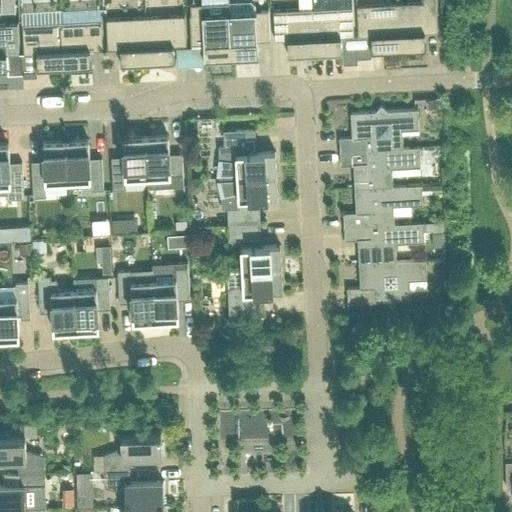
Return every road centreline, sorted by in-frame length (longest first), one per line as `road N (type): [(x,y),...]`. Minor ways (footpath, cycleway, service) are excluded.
road 1 (residential): [(0,115),(123,108),(175,91),(303,89)]
road 2 (residential): [(319,386),(303,89)]
road 3 (residential): [(197,386),(195,359),(165,344),(0,364)]
road 4 (residential): [(200,483),(321,480),(319,386)]
road 5 (residential): [(303,89),(483,79)]
road 6 (residential): [(197,386),(319,386)]
